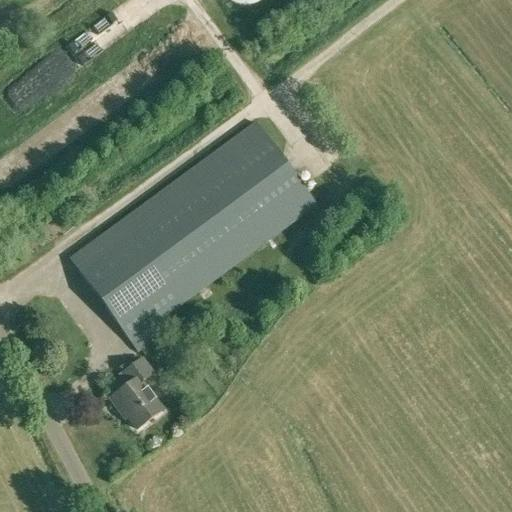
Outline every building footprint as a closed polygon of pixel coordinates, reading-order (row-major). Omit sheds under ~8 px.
[(89,38),(8,93),(24,116),(106,60),(103,55),(131,36),(118,16),(88,37),(89,38)] [(137,353),(170,329),(163,318),(316,206),(255,124),(69,261),(130,343),(137,353)] [(360,191),(371,184),(356,159),(345,166),(360,191)] [(154,344),(164,356),(177,346),(167,334),(154,344)] [(137,430),(162,412),(141,383),(153,374),(142,360),(122,375),(129,385),(110,399),(121,415),(124,413),(137,430)]
